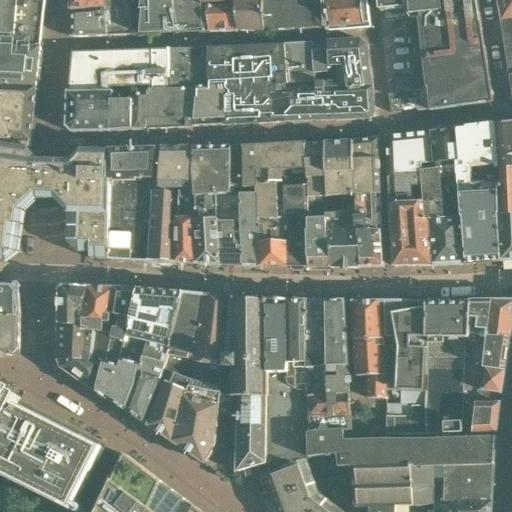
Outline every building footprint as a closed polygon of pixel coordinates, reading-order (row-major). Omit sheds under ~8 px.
[(46,1),(45,0),(0,0),(0,34),(18,36),(21,47),(41,49),(42,28),(44,13),(46,1)] [(106,10),(104,0),(71,0),(71,13),(106,10)] [(104,0),(106,10),(108,36),(133,35),(130,0),(104,0)] [(130,0),(133,35),(141,34),(142,10),(143,11),(143,0),(130,0)] [(202,2),(201,0),(143,0),(143,11),(142,10),(141,34),(179,32),(206,31),(204,5),(203,5),(203,2),(202,2)] [(235,0),(236,4),(239,31),(253,31),(251,0),(235,0)] [(275,0),(251,0),(253,31),(265,31),(264,5),(275,4),(275,0)] [(328,0),(308,1),(310,28),(330,27),(328,0)] [(362,0),(328,0),(330,27),(365,25),(362,0)] [(444,0),(379,0),(381,11),(405,9),(445,3),(444,0)] [(476,0),(444,0),(445,3),(405,9),(381,11),(395,111),(490,97),(476,0)] [(511,20),(511,0),(498,0),(502,22),(511,20)] [(308,1),(286,3),(287,30),(310,28),(308,1)] [(286,3),(275,4),(264,5),(265,31),(287,30),(286,3)] [(209,31),(239,31),(236,4),(206,5),(209,31)] [(71,13),(72,37),(108,36),(106,10),(71,13)] [(0,34),(0,85),(37,88),(41,49),(21,47),(18,36),(0,34)] [(362,40),(328,43),(330,68),(369,63),(368,45),(362,40)] [(331,75),(330,68),(328,43),(314,44),(287,46),(291,85),(324,82),(331,75)] [(287,46),(209,50),(209,89),(226,89),(227,126),(288,122),(370,120),(376,114),(373,86),(370,65),(369,63),(330,68),(331,75),(324,82),(291,85),(287,46)] [(168,50),(145,51),(145,67),(170,66),(169,49),(168,49),(168,50)] [(169,49),(170,66),(170,89),(191,89),(190,49),(169,49)] [(209,89),(209,50),(209,49),(190,49),(191,89),(195,89),(209,89)] [(114,90),(134,89),(148,89),(170,89),(170,66),(145,67),(145,51),(82,52),(82,54),(73,62),(72,62),(69,93),(113,92),(114,90)] [(37,88),(0,85),(0,113),(34,116),(37,88)] [(114,90),(113,92),(112,132),(133,130),(134,89),(114,90)] [(148,89),(134,89),(133,130),(147,130),(148,89)] [(191,89),(170,89),(148,89),(147,130),(196,127),(195,89),(191,89)] [(226,89),(209,89),(195,89),(196,127),(227,126),(226,89)] [(73,133),(112,132),(113,92),(69,93),(68,127),(73,133)] [(0,142),(31,144),(34,116),(0,113),(0,142)] [(505,161),(511,159),(511,123),(502,125),(505,161)] [(458,164),(466,265),(476,264),(502,261),(497,125),(457,130),(433,133),(388,138),(390,175),(422,173),(421,165),(436,163),(455,159),(456,164),(458,164)] [(502,125),(497,125),(502,261),(511,260),(511,159),(505,161),(502,125)] [(326,181),(326,198),(381,196),(379,159),(378,139),(354,142),(324,144),(325,181),(326,181)] [(26,212),(26,211),(38,200),(57,200),(69,213),(69,214),(68,242),(79,253),(92,254),(91,259),(109,260),(112,182),(108,182),(108,180),(109,151),(82,150),(72,161),(39,160),(30,150),(31,144),(0,142),(0,261),(7,263),(19,253),(26,212)] [(244,147),(244,187),(259,186),(259,183),(259,171),(282,170),(282,171),(308,170),(307,144),(306,144),(244,147)] [(307,144),(308,170),(309,205),(326,204),(326,198),(326,181),(325,181),(324,144),(307,144)] [(149,262),(176,263),(176,250),(176,223),(179,211),(179,198),(196,197),(195,147),(162,148),(160,179),(160,192),(153,192),(149,262)] [(196,197),(219,197),(232,198),(230,147),(195,147),(196,197)] [(230,147),(232,198),(241,198),(241,187),(244,187),(244,147),(230,147)] [(109,150),(109,151),(108,180),(149,180),(155,180),(155,179),(158,149),(109,150)] [(466,265),(458,164),(456,164),(455,159),(436,163),(421,165),(422,173),(423,187),(425,202),(428,218),(431,220),(434,266),(466,265)] [(311,268),(309,205),(308,170),(282,171),(282,170),(259,171),(259,183),(283,183),(285,188),(288,267),(311,268)] [(422,173),(390,175),(390,190),(413,189),(413,187),(423,187),(422,173)] [(160,179),(155,179),(155,180),(149,180),(149,188),(138,188),(138,196),(132,196),(131,261),(149,262),(153,192),(160,192),(160,179)] [(109,260),(131,261),(132,196),(138,196),(138,188),(149,188),(149,180),(108,180),(108,182),(112,182),(109,260)] [(283,183),(259,183),(259,186),(261,267),(288,267),(285,188),(283,183)] [(259,186),(244,187),(241,187),(241,198),(243,266),(244,266),(261,267),(259,186)] [(428,218),(425,202),(414,203),(413,189),(390,190),(391,204),(395,267),(434,266),(431,220),(428,218)] [(382,231),(381,196),(326,198),(326,204),(332,268),(361,268),(360,232),(382,232),(382,231)] [(199,264),(196,197),(179,198),(179,211),(176,223),(176,250),(176,263),(199,264)] [(220,265),(219,197),(196,197),(199,264),(220,265)] [(243,266),(241,198),(232,198),(219,197),(220,265),(243,266)] [(332,268),(326,204),(309,205),(311,268),(332,268)] [(385,268),(382,232),(360,232),(361,268),(385,268)] [(0,317),(19,318),(20,289),(22,287),(17,282),(15,284),(0,283),(0,317)] [(75,328),(84,329),(89,288),(65,286),(59,291),(59,325),(75,327),(75,328)] [(96,332),(114,334),(116,324),(111,323),(116,289),(89,288),(84,329),(84,331),(96,332)] [(137,290),(116,289),(111,323),(116,324),(114,334),(113,339),(124,342),(127,343),(137,290)] [(127,343),(124,342),(120,359),(143,365),(141,371),(162,377),(170,356),(184,294),(137,290),(127,343)] [(194,381),(196,363),(205,296),(184,294),(170,356),(182,358),(176,374),(194,381)] [(233,298),(205,296),(196,363),(209,365),(208,372),(224,374),(225,356),(233,356),(233,298)] [(222,387),(220,413),(240,415),(238,473),(244,471),(251,469),(267,464),(267,301),(233,298),(233,356),(225,356),(224,374),(223,384),(222,387)] [(306,460),(310,458),(311,433),(308,396),(308,391),(296,390),(289,386),(288,385),(287,383),(287,382),(288,373),(288,301),(267,301),(267,464),(284,459),(293,463),(306,460)] [(296,390),(308,391),(307,369),(307,302),(288,301),(288,373),(287,382),(287,383),(288,385),(289,386),(296,390)] [(501,405),(502,394),(483,392),(483,391),(487,369),(506,372),(511,337),(511,330),(511,301),(472,302),(470,339),(467,339),(466,364),(463,431),(465,431),(465,434),(473,434),(476,404),(501,405)] [(327,302),(307,302),(307,369),(308,391),(308,396),(328,395),(328,381),(327,378),(327,367),(328,367),(327,302)] [(327,367),(327,378),(339,378),(338,367),(349,367),(346,311),(345,302),(327,302),(328,367),(327,367)] [(414,405),(425,405),(427,302),(354,302),(355,341),(357,377),(368,377),(369,399),(369,406),(390,406),(390,416),(414,416),(414,405)] [(411,432),(411,436),(465,434),(465,431),(463,431),(466,364),(467,339),(470,339),(472,302),(427,302),(425,405),(426,431),(411,432)] [(0,355),(14,356),(18,352),(19,318),(0,317),(0,355)] [(94,346),(96,332),(84,331),(84,329),(75,328),(75,327),(59,325),(59,342),(94,346)] [(96,332),(94,346),(92,363),(101,364),(106,364),(110,347),(111,347),(113,339),(114,334),(96,332)] [(92,363),(94,346),(59,342),(59,360),(92,363)] [(106,364),(101,364),(94,391),(129,412),(139,384),(141,371),(143,365),(120,359),(118,365),(106,364)] [(101,364),(92,363),(59,360),(62,368),(94,391),(101,364)] [(350,394),(349,367),(338,367),(339,378),(327,378),(328,381),(328,395),(350,394)] [(502,394),(506,372),(487,369),(483,391),(483,392),(502,394)] [(129,412),(144,422),(154,398),(162,377),(141,371),(139,384),(129,412)] [(222,387),(194,381),(176,374),(172,384),(167,382),(150,427),(206,464),(212,456),(217,445),(220,413),(222,387)] [(0,472),(73,510),(103,450),(106,445),(33,409),(31,415),(16,407),(21,397),(0,386),(0,472)] [(311,433),(333,431),(331,417),(351,415),(350,394),(328,395),(308,396),(311,433)] [(473,434),(498,433),(501,405),(476,404),(473,434)] [(387,436),(411,436),(411,432),(426,431),(425,405),(414,405),(414,416),(390,416),(390,406),(369,406),(370,430),(387,429),(387,436)] [(331,417),(333,431),(345,430),(353,430),(351,415),(331,417)] [(355,468),(412,468),(494,466),(497,437),(441,439),(411,440),(382,440),(346,441),(345,430),(333,431),(311,433),(310,458),(328,456),(338,455),(340,468),(355,467),(355,468)] [(202,511),(127,455),(126,459),(100,511),(202,511)] [(341,479),(338,455),(328,456),(331,480),(341,479)] [(343,511),(319,493),(308,463),(261,480),(272,511),(343,511)] [(412,468),(413,490),(435,489),(435,486),(494,484),(494,466),(412,468)] [(415,506),(413,490),(412,468),(355,468),(358,508),(371,508),(371,511),(397,511),(397,507),(415,506)] [(251,469),(244,471),(246,478),(253,476),(251,469)] [(492,502),(494,484),(435,486),(435,489),(413,490),(415,506),(435,505),(444,503),(450,503),(492,502)] [(450,503),(449,511),(492,511),(492,502),(450,503)]
